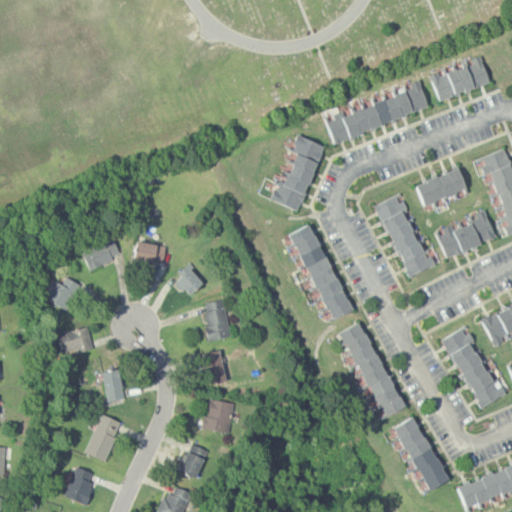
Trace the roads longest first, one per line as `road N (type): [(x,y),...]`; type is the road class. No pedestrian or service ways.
road 1 (residential): [(511,113),(489,113),(355,170),(335,202),(393,324),(470,445),(511,427)]
road 2 (residential): [(118,511),(167,393),(159,356),(132,323)]
road 3 (residential): [(393,324),(511,267)]
